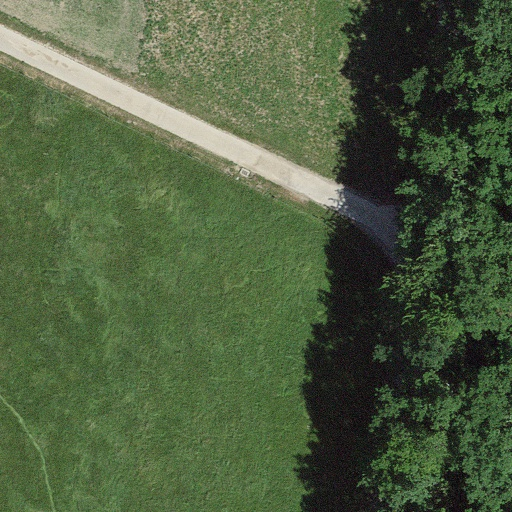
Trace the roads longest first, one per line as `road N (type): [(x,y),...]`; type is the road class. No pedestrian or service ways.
road 1 (unclassified): [(447,0),(436,251),(392,511)]
road 2 (track): [(0,45),(436,251)]
